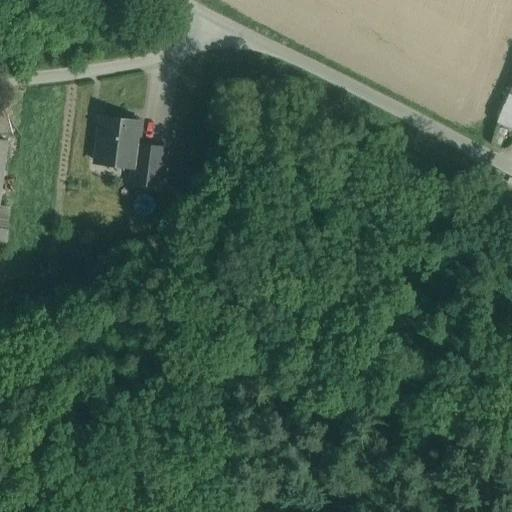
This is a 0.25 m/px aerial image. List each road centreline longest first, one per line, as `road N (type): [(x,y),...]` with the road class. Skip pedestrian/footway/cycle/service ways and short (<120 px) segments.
road 1 (unclassified): [(511,165),(228,28)]
road 2 (unclassified): [(228,28),(191,51),(32,80),(0,78)]
